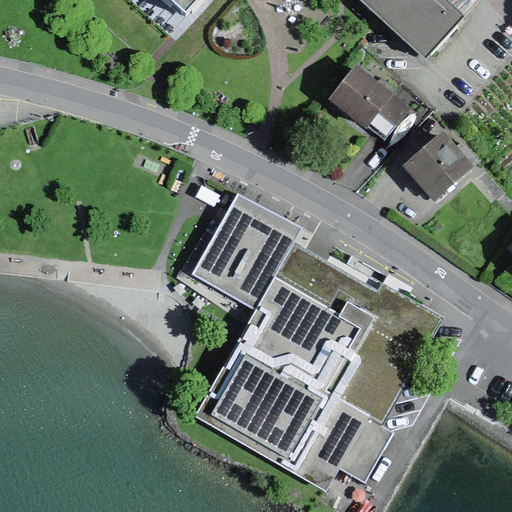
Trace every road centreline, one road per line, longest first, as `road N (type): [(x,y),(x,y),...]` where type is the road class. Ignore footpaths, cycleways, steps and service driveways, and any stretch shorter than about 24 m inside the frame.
road 1 (residential): [(190,140),(342,217),(511,331)]
road 2 (unknown): [(511,406),(479,389),(447,389),(364,511)]
road 3 (residential): [(0,79),(190,140)]
